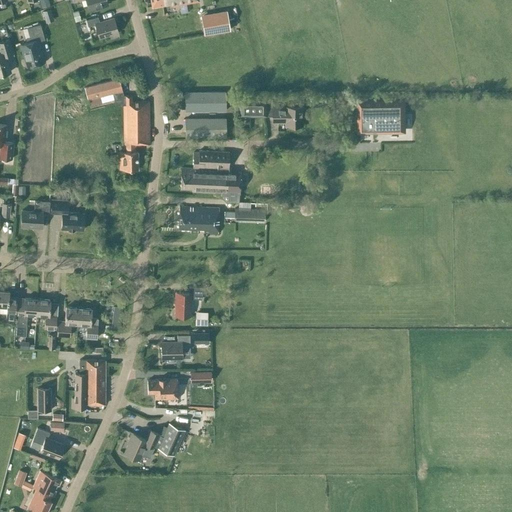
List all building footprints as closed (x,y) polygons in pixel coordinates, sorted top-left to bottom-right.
[(72,0),(73,2),(73,3),(82,0),(85,0),(89,10),(107,5),(106,0),(72,0)] [(50,9),(43,11),(46,22),(53,20),(50,9)] [(208,14),(201,16),(201,18),(204,34),(229,30),(226,11),(208,14)] [(99,38),(118,32),(113,18),(99,22),(98,17),(86,20),(88,26),(95,24),(99,38)] [(27,42),(20,44),(24,59),(26,59),(28,67),(44,62),(38,41),(37,37),(43,36),(40,24),(27,28),(29,37),(26,38),(27,42)] [(5,56),(13,53),(9,39),(0,41),(0,53),(0,54),(0,53),(0,74),(10,72),(5,56)] [(123,95),(122,91),(118,78),(84,87),(87,99),(112,93),(115,105),(123,105),(124,147),(126,147),(126,152),(122,152),(119,152),(119,169),(123,169),(138,169),(137,152),(134,152),(134,145),(149,144),(148,101),(132,101),(132,95),(123,95)] [(185,111),(225,110),(225,92),(185,92),(185,111)] [(329,106),(329,98),(315,98),(315,106),(329,106)] [(240,113),(240,116),(266,116),(266,99),(264,99),(240,99),(240,113)] [(403,102),(359,102),(360,131),(403,131),(403,102)] [(286,107),(272,108),(272,122),(286,122),(286,125),(302,125),(302,106),(286,106),(286,107)] [(185,137),(225,137),(225,118),(185,118),(185,137)] [(6,125),(0,124),(0,157),(11,159),(13,143),(4,142),(6,125)] [(181,168),(180,189),(192,189),(191,192),(221,193),(221,198),(226,202),(238,203),(238,194),(239,194),(240,172),(228,172),(228,153),(217,153),(193,152),(193,168),(181,168)] [(253,154),(253,162),(265,163),(265,154),(253,154)] [(67,212),(68,201),(51,199),(50,213),(62,214),(61,229),(82,230),(83,213),(67,212)] [(34,211),(21,210),(20,226),(41,228),(42,212),(48,212),(49,202),(35,201),(34,211)] [(9,217),(10,204),(1,203),(0,216),(9,217)] [(218,233),(219,208),(179,206),(178,228),(190,229),(190,232),(198,233),(198,228),(204,229),(204,233),(218,233)] [(234,207),(234,219),(264,220),(264,208),(250,208),(250,207),(238,206),(238,207),(234,207)] [(201,299),(202,287),(189,287),(188,293),(176,292),(175,315),(190,316),(191,298),(201,299)] [(0,290),(0,312),(6,313),(5,319),(15,320),(15,313),(16,313),(17,297),(8,296),(9,291),(0,290)] [(15,326),(15,335),(25,336),(26,327),(27,314),(36,315),(37,299),(24,298),(17,297),(16,313),(15,326)] [(37,299),(36,315),(45,316),(44,328),(55,329),(56,316),(51,316),(51,309),(49,309),(50,300),(37,299)] [(65,307),(65,320),(58,320),(57,335),(67,336),(68,323),(77,324),(78,308),(65,307)] [(78,308),(77,324),(86,324),(85,337),(96,338),(98,318),(91,318),(91,309),(78,308)] [(207,312),(195,311),(195,324),(207,324),(207,312)] [(208,332),(193,332),(194,343),(208,343),(208,332)] [(177,342),(161,342),(161,358),(181,358),(190,357),(189,347),(189,335),(177,335),(177,342)] [(79,360),(79,373),(85,373),(85,391),(85,404),(104,404),(105,376),(105,360),(85,360),(79,360)] [(202,372),(190,372),(190,382),(203,382),(211,381),(210,371),(202,372)] [(71,397),(71,408),(74,408),(85,408),(85,404),(85,391),(85,373),(79,373),(75,373),(74,397),(71,397)] [(154,380),(147,380),(147,393),(154,393),(154,399),(177,398),(177,379),(165,379),(165,378),(158,379),(154,379),(154,380)] [(37,410),(50,410),(50,388),(37,388),(37,410)] [(50,430),(63,431),(64,422),(50,421),(50,430)] [(162,437),(159,435),(159,434),(149,430),(145,439),(132,433),(128,440),(129,441),(123,453),(139,460),(141,455),(149,458),(155,443),(158,445),(157,448),(174,455),(185,430),(168,423),(162,437)] [(58,458),(63,445),(47,438),(49,433),(36,428),(32,439),(43,442),(40,451),(58,458)] [(26,472),(18,469),(13,483),(21,486),(26,472)] [(33,494),(38,496),(31,510),(34,511),(45,511),(51,501),(48,500),(51,495),(53,496),(56,490),(54,489),(56,484),(58,485),(60,480),(40,471),(32,486),(36,488),(33,494)] [(24,480),(21,486),(29,490),(32,485),(24,480)] [(96,486),(96,500),(106,500),(106,501),(129,501),(129,481),(106,481),(106,486),(96,486)]
